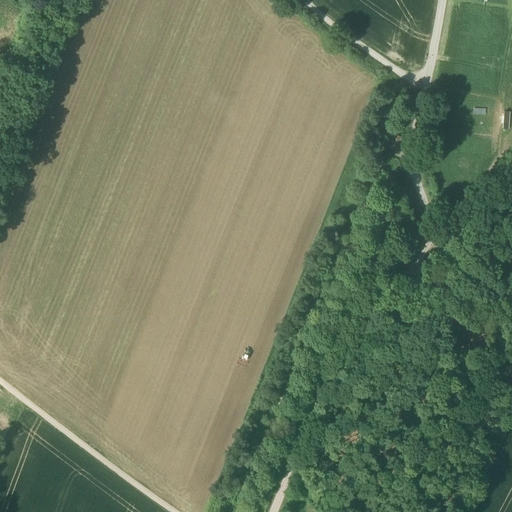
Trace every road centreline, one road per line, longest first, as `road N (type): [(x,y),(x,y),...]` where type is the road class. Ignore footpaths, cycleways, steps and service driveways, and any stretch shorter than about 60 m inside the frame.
road 1 (residential): [(426,92),(414,149),(427,233),(315,415),(276,511)]
road 2 (track): [(0,382),(173,511)]
road 3 (track): [(304,0),(426,92)]
